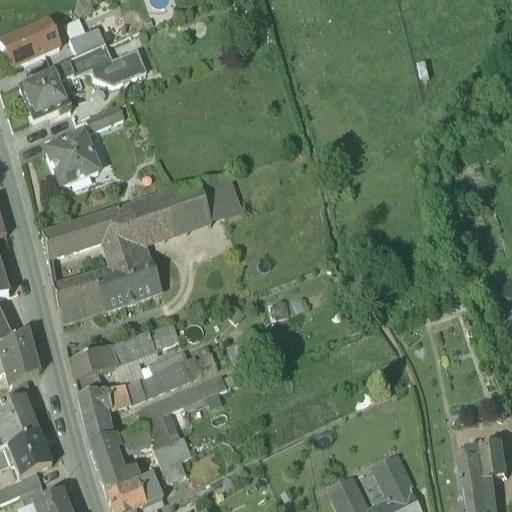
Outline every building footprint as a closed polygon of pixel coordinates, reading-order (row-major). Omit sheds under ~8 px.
[(79,24),(61,32),(76,63),(104,51),(100,42),(95,44),(93,40),(87,42),(79,24)] [(47,28),(0,48),(0,51),(10,74),(58,53),(47,28)] [(63,100),(58,88),(71,82),(72,83),(76,81),(89,76),(93,84),(112,92),(145,78),(136,56),(111,66),(104,51),(76,63),(50,74),(52,77),(18,92),(33,126),(57,115),(59,121),(70,116),(63,100)] [(71,82),(58,88),(63,100),(81,93),(76,81),(72,83),(71,82)] [(123,123),(118,112),(85,125),(90,137),(123,123)] [(84,135),(41,153),(59,196),(102,179),(84,135)] [(227,179),(209,184),(223,225),(241,219),(227,179)] [(209,184),(127,211),(141,252),(223,225),(209,184)] [(141,252),(127,211),(100,220),(107,243),(104,244),(114,274),(125,308),(157,298),(141,252)] [(100,220),(40,240),(46,263),(104,244),(107,243),(100,220)] [(114,274),(51,291),(60,329),(125,308),(114,274)] [(0,323),(0,350),(10,345),(0,323)] [(171,328),(147,337),(154,355),(177,346),(175,338),(171,328)] [(0,350),(0,362),(2,368),(11,394),(26,385),(38,378),(37,377),(38,377),(27,337),(26,337),(10,345),(0,350)] [(147,337),(69,367),(74,387),(155,356),(154,355),(147,337)] [(167,373),(173,390),(216,374),(209,356),(167,373)] [(152,381),(123,392),(129,407),(143,401),(158,396),(152,381)] [(140,429),(142,429),(159,422),(182,412),(182,413),(226,395),(221,382),(135,415),(140,429)] [(11,394),(7,396),(12,407),(24,402),(25,404),(32,401),(26,385),(11,394)] [(96,395),(77,400),(89,450),(109,442),(102,416),(129,407),(123,392),(96,397),(96,395)] [(12,407),(0,412),(0,443),(4,453),(7,452),(37,436),(25,404),(24,402),(12,407)] [(114,440),(109,443),(109,442),(89,450),(89,453),(96,471),(97,470),(115,463),(149,450),(152,455),(169,449),(169,448),(159,422),(142,429),(144,432),(115,443),(114,440)] [(37,436),(7,452),(19,483),(34,477),(51,470),(37,436)] [(483,462),(502,459),(500,448),(482,451),(483,462)] [(169,449),(152,455),(160,476),(177,468),(169,449)] [(483,462),(482,451),(466,453),(467,464),(459,465),(465,511),(486,511),(483,485),(487,485),(487,484),(483,462)] [(502,459),(483,462),(487,484),(505,482),(502,459)] [(388,504),(371,511),(363,511),(349,483),(328,494),(336,511),(392,511),(401,508),(413,502),(394,461),(372,472),(388,504)] [(115,463),(97,470),(96,471),(106,499),(125,490),(115,463)] [(160,476),(157,477),(160,483),(163,490),(185,480),(178,467),(177,468),(160,476)] [(34,477),(19,483),(21,486),(3,494),(8,505),(18,500),(39,491),(34,477)] [(157,477),(151,480),(153,486),(160,483),(157,477)] [(125,490),(106,499),(110,511),(143,511),(161,505),(153,486),(151,480),(150,479),(125,490)] [(39,491),(18,500),(23,511),(26,511),(32,510),(31,508),(44,503),(39,491)] [(44,503),(31,508),(32,510),(32,511),(67,511),(61,496),(44,503)] [(418,511),(413,502),(401,508),(402,511),(418,511)]
